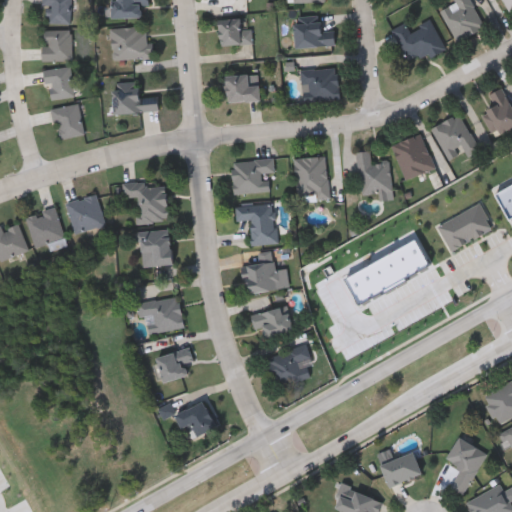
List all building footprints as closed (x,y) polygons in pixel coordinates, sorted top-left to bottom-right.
[(47,4),(44,4),(44,0),(72,0),(72,22),(47,22),(47,4)] [(142,4),(142,16),(114,17),(113,0),(150,0),(151,4),(142,4)] [(441,9),(456,1),(455,0),(471,0),(486,27),(457,42),(441,9)] [(501,0),(511,0),(511,9),(507,12),(501,0)] [(250,16),(254,42),(222,47),(218,21),(250,16)] [(335,31),(335,46),(296,48),(294,17),(321,16),(322,32),(335,31)] [(393,29),(407,22),(410,30),(432,20),(445,47),(410,64),(393,29)] [(114,59),(112,27),(149,25),(151,57),(114,59)] [(73,59),(43,59),(43,29),(73,29),(73,59)] [(44,69),(71,65),(76,96),(51,99),(49,83),(46,83),(44,69)] [(306,101),(305,85),(302,86),(301,69),(338,67),(340,99),(306,101)] [(227,102),(226,76),(259,74),(261,100),(227,102)] [(158,95),(159,110),(115,114),(113,83),(138,81),(139,97),(158,95)] [(482,113),(497,105),(491,93),(502,87),(511,105),(511,127),(495,137),(482,113)] [(85,133),(59,138),(53,108),(79,103),(85,133)] [(465,151),(448,159),(432,128),(460,113),(480,151),(468,157),(465,151)] [(435,169),(405,179),(393,144),(423,134),(435,169)] [(393,191),(362,195),(357,152),(371,150),(373,163),(390,161),(393,191)] [(330,198),(299,201),(295,158),(327,155),(330,198)] [(233,160),(275,159),(276,173),(269,173),(270,191),(234,192),(233,160)] [(166,182),(169,220),(139,222),(137,196),(124,197),(123,185),(166,182)] [(76,232),(67,202),(97,193),(106,223),(76,232)] [(236,205),(276,203),(277,243),(252,244),(251,221),(237,221),(236,205)] [(26,215),(55,205),(66,236),(37,246),(26,215)] [(1,259),(0,256),(0,224),(2,224),(3,228),(19,221),(29,248),(1,259)] [(144,265),(141,231),(170,228),(173,263),(144,265)] [(256,251),(274,249),(276,269),(288,267),(291,286),(248,292),(244,263),(258,261),(256,251)] [(138,302),(180,295),(185,329),(150,334),(147,316),(141,317),(138,302)] [(264,339),(261,330),(256,332),(252,313),(286,305),(292,331),(264,339)] [(305,360),(311,378),(278,388),(268,356),(307,344),(312,357),(305,360)] [(164,381),(156,356),(191,346),(195,359),(185,362),(189,374),(164,381)] [(483,395),(511,380),(511,416),(499,423),(483,395)] [(217,425),(190,440),(176,414),(203,400),(217,425)] [(461,467),(446,459),(459,436),(488,452),(464,493),(451,486),(461,467)] [(422,473),(390,486),(380,462),(413,449),(422,473)] [(384,501),(379,511),(370,511),(368,511),(367,511),(334,511),(332,511),(343,483),(384,501)] [(511,511),(471,511),(467,499),(503,485),(504,489),(511,485),(511,511)]
